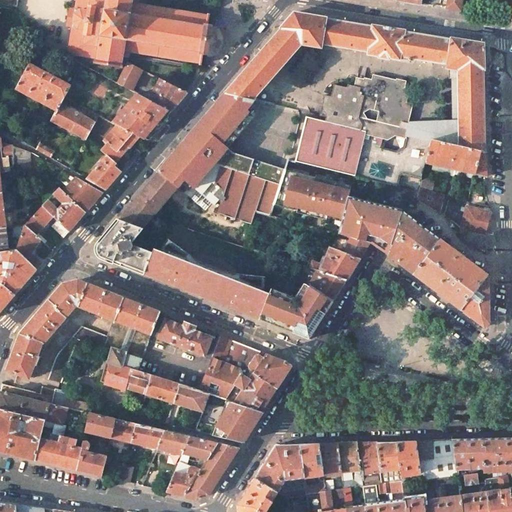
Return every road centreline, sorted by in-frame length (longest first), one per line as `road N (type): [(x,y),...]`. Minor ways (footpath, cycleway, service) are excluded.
road 1 (tertiary): [(64,258),(284,0)]
road 2 (residential): [(64,258),(314,358)]
road 3 (residential): [(501,360),(375,265),(314,358)]
road 4 (residential): [(276,419),(289,427),(511,422)]
road 5 (residential): [(182,511),(0,479)]
road 6 (residential): [(510,203),(511,39)]
